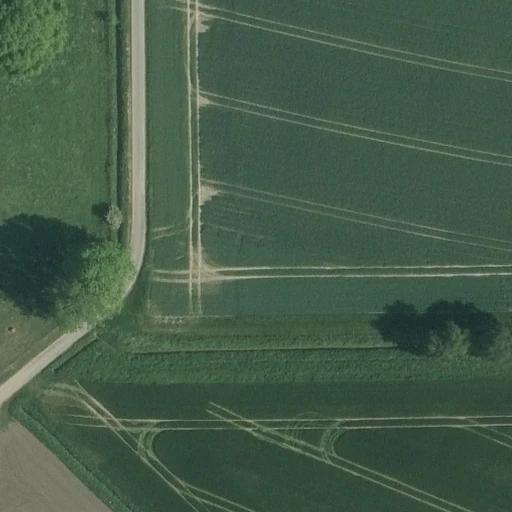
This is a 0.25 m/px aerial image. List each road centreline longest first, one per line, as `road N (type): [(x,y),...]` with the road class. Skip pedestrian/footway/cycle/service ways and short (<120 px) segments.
road 1 (unclassified): [(137,0),(139,216),(129,276),(111,301),(0,395)]
road 2 (track): [(119,511),(1,394)]
